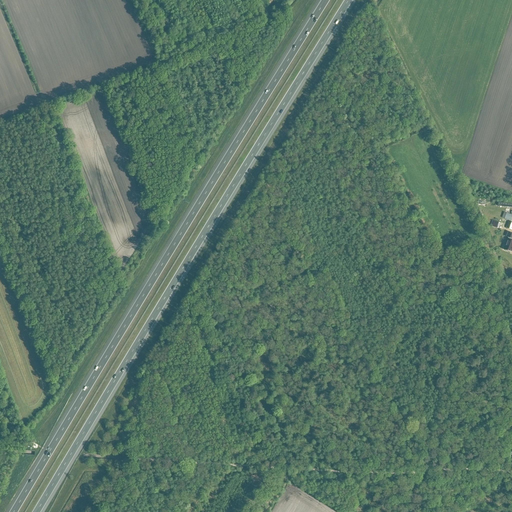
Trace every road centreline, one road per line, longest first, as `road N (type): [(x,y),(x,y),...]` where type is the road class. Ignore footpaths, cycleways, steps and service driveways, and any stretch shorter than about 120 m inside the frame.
road 1 (motorway): [(36,511),(348,0)]
road 2 (motorway): [(324,0),(13,511)]
road 3 (track): [(511,343),(489,285),(415,469)]
